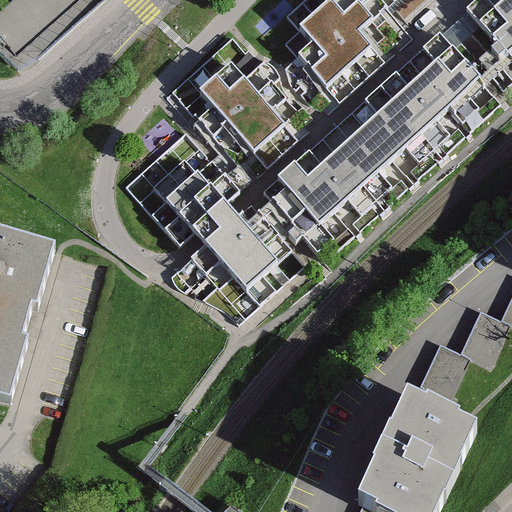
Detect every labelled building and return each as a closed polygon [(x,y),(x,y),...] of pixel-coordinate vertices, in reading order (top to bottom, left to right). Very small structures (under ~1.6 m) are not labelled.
[(78,0),(14,0),(0,13),(0,37),(17,56),(78,0)] [(340,0),(299,37),(324,66),(308,80),(323,96),(371,53),(358,37),(371,25),(358,10),(369,0),(340,0)] [(511,50),(511,0),(508,0),(474,30),(501,61),(511,50)] [(482,87),(454,55),(309,184),(294,167),(275,184),(319,232),(482,87)] [(283,133),(228,71),(196,100),(252,162),(283,133)] [(228,218),(221,210),(189,238),(197,247),(245,300),(277,272),(228,218)] [(0,238),(0,320),(33,331),(55,255),(0,238)] [(509,328),(504,326),(480,316),(462,358),(471,362),(491,371),(509,328)] [(33,331),(0,320),(0,406),(10,409),(33,331)] [(471,362),(462,358),(439,349),(421,392),(453,405),(471,362)] [(444,511),(474,444),(403,414),(360,511),(444,511)]
